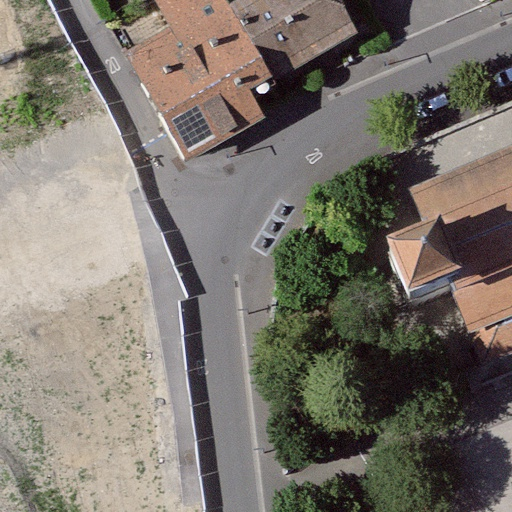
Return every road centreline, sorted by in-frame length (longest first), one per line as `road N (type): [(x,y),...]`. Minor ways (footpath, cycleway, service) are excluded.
road 1 (residential): [(198,226),(354,111),(484,54)]
road 2 (residential): [(242,511),(215,284),(198,226)]
road 3 (residential): [(70,0),(198,226)]
